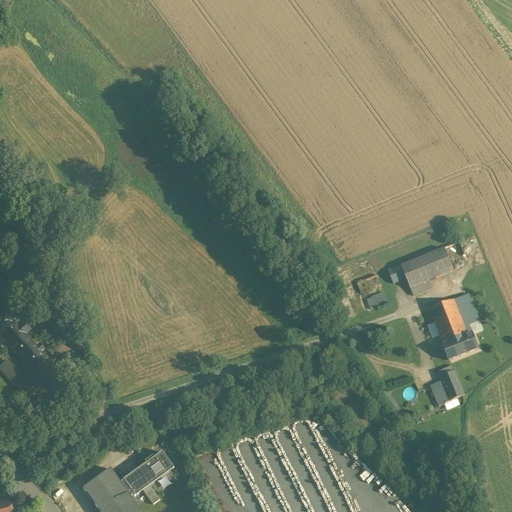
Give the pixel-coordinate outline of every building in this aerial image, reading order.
[(445,247),(393,271),(401,287),(408,283),(412,291),(431,283),(455,271),(445,247)] [(395,289),(401,287),(393,271),(388,273),(395,289)] [(378,276),(357,285),(368,312),(389,303),(378,276)] [(431,283),(412,291),(415,299),(434,290),(431,283)] [(469,295),(429,311),(442,343),(472,332),(469,326),(479,322),(469,295)] [(472,332),(473,335),(483,331),(479,322),(469,326),(472,332)] [(46,359),(23,335),(28,330),(23,324),(18,329),(14,324),(10,325),(6,326),(3,329),(2,332),(1,336),(33,371),(46,359)] [(472,332),(442,343),(449,362),(479,350),(473,335),(472,332)] [(23,381),(6,362),(0,367),(0,369),(20,391),(27,385),(23,381)] [(438,372),(442,382),(446,391),(450,402),(465,396),(452,366),(438,372)] [(45,388),(31,373),(23,381),(27,385),(20,391),(29,401),(45,388)] [(442,382),(430,387),(439,407),(450,402),(446,391),(442,382)] [(381,395),(392,410),(399,406),(389,393),(381,395)] [(146,464),(123,481),(119,484),(130,498),(133,495),(135,497),(173,470),(161,453),(153,459),(151,457),(144,462),(146,464)] [(119,484),(109,469),(83,488),(99,511),(139,511),(130,498),(119,484)] [(0,503),(0,511),(11,511),(10,505),(6,506),(5,502),(0,503)]
